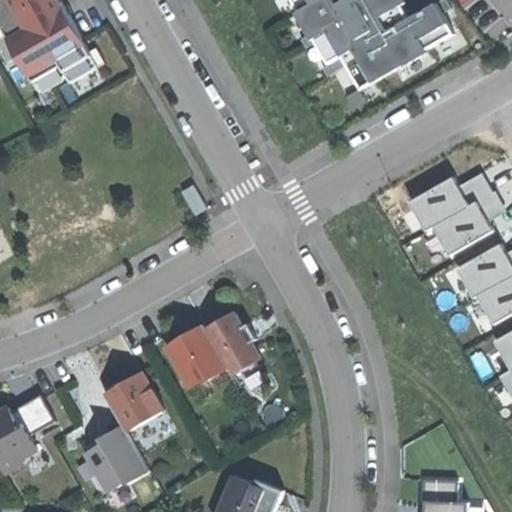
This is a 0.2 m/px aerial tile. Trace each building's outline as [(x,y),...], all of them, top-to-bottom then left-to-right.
[(69,11),(62,0),(0,0),(0,17),(4,26),(3,26),(5,30),(0,32),(0,40),(9,36),(41,93),(68,77),(72,84),(108,64),(99,49),(93,52),(69,11)] [(295,0),(314,33),(304,39),(308,48),(319,42),(332,64),(325,68),(330,76),(350,64),(364,89),(432,51),(430,49),(458,33),(446,13),(454,8),(449,0),(443,0),(440,2),(440,3),(413,18),(405,5),(409,3),(406,0),(295,0)] [(456,177),(412,202),(429,231),(436,227),(453,255),(496,231),(491,221),(509,211),(497,191),(495,192),(487,179),(484,173),(461,186),(456,177)] [(198,213),(208,207),(195,185),(184,191),(198,213)] [(503,244),(460,269),(477,298),(480,296),(497,324),(511,315),(511,251),(509,253),(503,244)] [(238,311),(209,328),(232,367),(236,374),(264,357),(255,340),(260,337),(256,330),(251,322),(246,325),(238,311)] [(209,328),(207,324),(186,337),(188,340),(172,350),(194,387),(210,378),(211,380),(232,367),(209,328)] [(511,332),(498,341),(511,366),(511,370),(504,375),(511,389),(511,332)] [(170,346),(172,350),(188,340),(186,337),(177,342),(170,346)] [(126,426),(130,432),(166,410),(163,404),(144,373),(125,385),(108,395),(126,426)] [(5,411),(0,413),(0,459),(8,474),(26,463),(24,459),(40,450),(32,437),(59,422),(43,396),(14,413),(10,408),(5,411)] [(130,432),(126,426),(110,436),(112,440),(104,445),(88,454),(112,493),(129,482),(130,484),(136,481),(153,471),(130,432)] [(291,490),(237,471),(219,511),(285,511),(282,510),(291,490)] [(427,482),(425,511),(431,511),(432,505),(460,506),(460,483),(427,482)]
